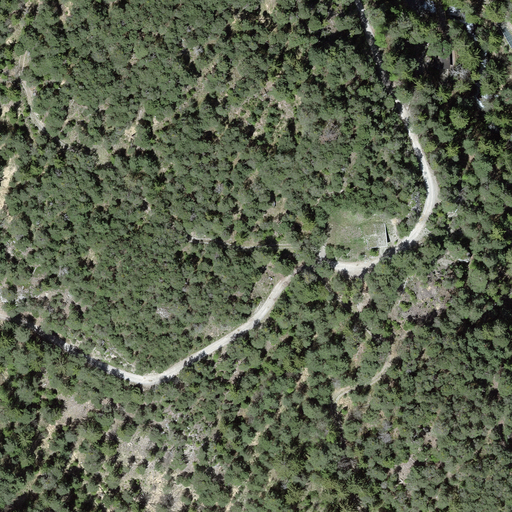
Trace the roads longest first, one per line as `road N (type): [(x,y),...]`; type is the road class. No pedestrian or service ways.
road 1 (track): [(0,319),(139,381),(169,380),(259,320),(305,268),(384,262),(412,242),(431,199),(404,108)]
road 2 (track): [(363,511),(330,400),(344,386),(386,372),(391,357),(381,334),(336,298),(315,266)]
